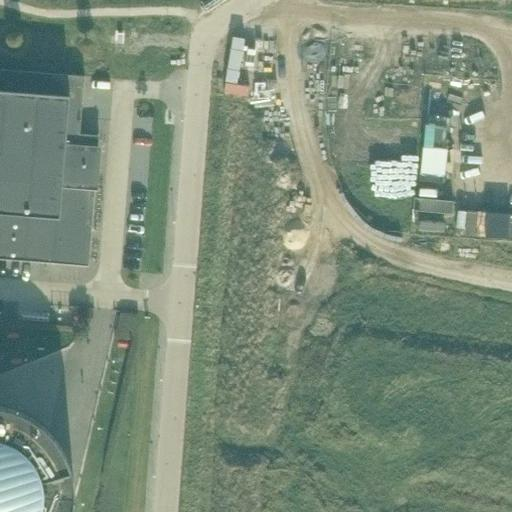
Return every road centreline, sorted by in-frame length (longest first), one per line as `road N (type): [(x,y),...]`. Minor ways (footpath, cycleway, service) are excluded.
road 1 (residential): [(164,511),(201,55),(217,27),(254,0)]
road 2 (residential): [(511,278),(383,249),(324,198),(330,11)]
road 3 (residential): [(511,43),(330,11)]
